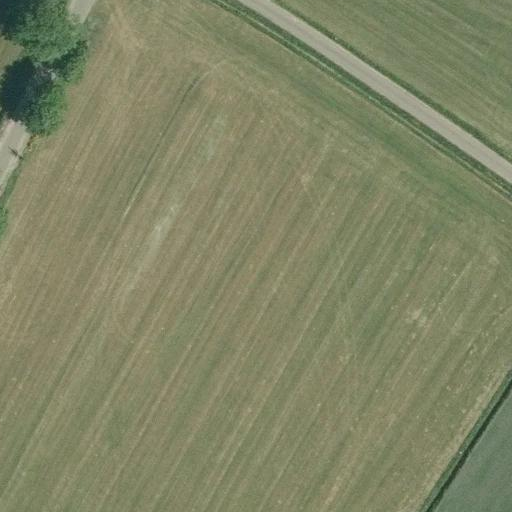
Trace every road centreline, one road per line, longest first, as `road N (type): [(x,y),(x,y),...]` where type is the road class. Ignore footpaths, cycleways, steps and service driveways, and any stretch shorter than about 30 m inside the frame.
road 1 (unclassified): [(511,173),(250,0)]
road 2 (unclassified): [(0,167),(86,0)]
